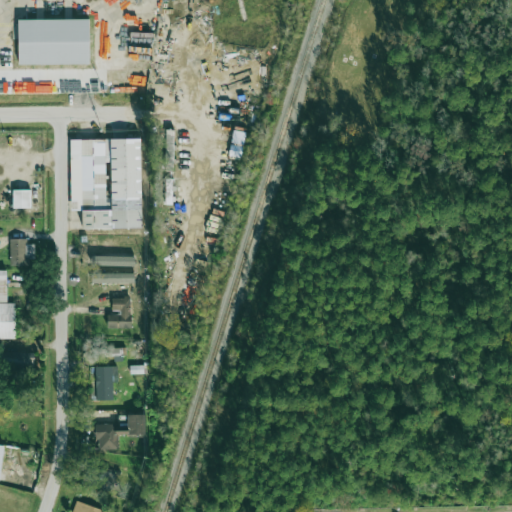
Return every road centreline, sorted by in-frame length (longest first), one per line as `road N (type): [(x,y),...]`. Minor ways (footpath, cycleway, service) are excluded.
road 1 (residential): [(50,511),(69,421),(62,113)]
road 2 (residential): [(131,114),(0,113)]
